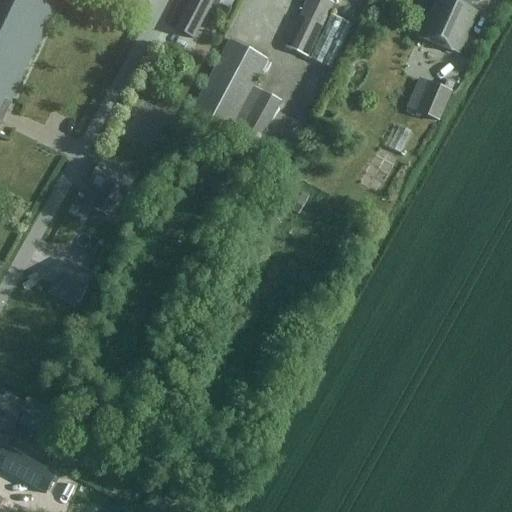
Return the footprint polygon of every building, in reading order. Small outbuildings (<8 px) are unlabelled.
[(0,0),(0,121),(57,0),(0,0)] [(189,0),(175,29),(193,39),(214,0),(189,0)] [(307,58),(333,3),(325,0),(307,0),(285,47),(307,58)] [(458,55),(479,9),(471,6),(473,0),(438,0),(433,10),(429,8),(417,37),(458,55)] [(252,153),(280,101),(252,86),(267,60),(231,41),(189,121),(224,140),(239,112),(248,117),(234,143),(252,153)] [(421,78),(408,109),(442,123),(455,92),(421,78)] [(197,171),(207,177),(215,160),(205,155),(197,171)] [(123,202),(134,181),(118,173),(120,169),(103,159),(89,185),(101,192),(92,208),(112,219),(121,201),(123,202)] [(297,216),(309,197),(301,192),(290,212),(297,216)] [(78,300),(91,275),(66,262),(53,286),(78,300)] [(3,398),(0,396),(0,429),(9,434),(15,424),(25,430),(39,437),(53,410),(28,397),(24,404),(5,394),(3,398)] [(88,447),(98,453),(106,438),(96,433),(95,434),(77,425),(72,434),(90,444),(88,447)] [(41,463),(46,452),(18,437),(13,447),(41,463)] [(0,463),(12,469),(20,454),(2,445),(0,444),(0,463)] [(177,479),(170,493),(186,502),(193,488),(177,479)]
